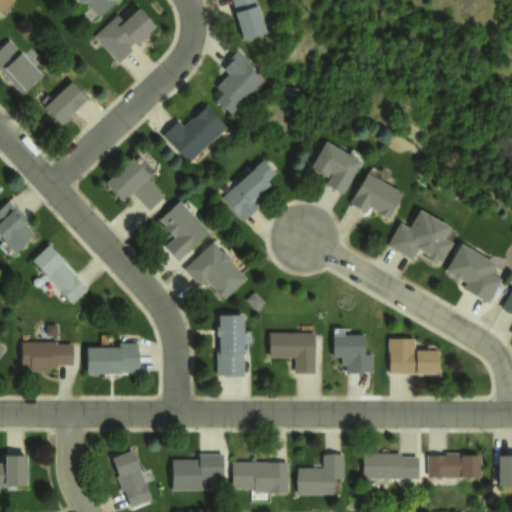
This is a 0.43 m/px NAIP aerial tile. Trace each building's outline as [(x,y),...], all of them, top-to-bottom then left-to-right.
[(0,0),(13,0),(0,13),(0,0)] [(79,0),(116,0),(99,16),(86,2),(83,4),(79,0)] [(232,0),(244,39),(266,32),(256,0),(232,0)] [(138,9),(155,27),(138,43),(135,40),(129,46),(133,49),(119,62),(94,35),(117,13),(125,21),(138,9)] [(9,40),(0,48),(0,70),(21,93),(41,75),(9,40)] [(236,50),(254,66),(251,69),(263,80),(233,113),(218,100),(224,93),(218,87),(229,74),(224,69),(232,60),(229,58),(236,50)] [(71,82),(87,99),(60,124),(45,107),(71,82)] [(206,105),(183,127),(178,121),(164,134),(188,160),(225,126),(206,105)] [(327,139),(362,161),(342,194),(325,183),(332,172),(331,171),(327,176),(311,166),(327,139)] [(132,158),(150,177),(147,179),(162,196),(149,208),(134,191),(124,201),(106,182),(132,158)] [(262,160),(273,173),(267,178),(271,183),(264,190),(266,193),(255,203),(258,206),(243,220),(221,196),(262,160)] [(367,172),(349,202),(366,211),(370,205),(380,211),(379,213),(388,218),(403,193),(367,172)] [(0,206),(8,198),(28,218),(23,223),(33,233),(17,250),(0,233),(0,206)] [(179,200),(209,231),(178,261),(164,246),(174,237),(164,227),(167,224),(161,218),(179,200)] [(389,244),(401,225),(410,230),(422,210),(451,227),(446,236),(454,241),(442,262),(439,259),(436,264),(425,257),(427,252),(418,247),(411,257),(389,244)] [(183,268),(200,286),(207,280),(224,299),(246,278),(229,260),(231,258),(225,251),(222,252),(212,241),(183,268)] [(460,241),(495,263),(490,272),(499,278),(487,299),(465,286),(467,282),(460,278),(457,283),(441,273),(460,241)] [(48,245),(87,289),(71,303),(32,259),(48,245)] [(511,311),(502,306),(511,288),(511,311)] [(254,290),(264,301),(256,309),(246,298),(254,290)] [(219,315),(244,315),(244,375),(217,375),(217,352),(220,352),(220,336),(216,336),(216,326),(219,326),(219,315)] [(314,333),(269,332),(268,357),(295,357),(295,372),(313,372),(314,333)] [(333,334),(366,333),(367,352),(373,352),(373,371),(348,371),(348,364),(342,364),(342,357),(333,357),(333,334)] [(388,338),(414,338),(414,350),(438,350),(438,372),(389,373),(388,338)] [(21,341),(57,341),(57,345),(71,345),(71,362),(57,362),(57,367),(50,366),(50,371),(30,371),(30,367),(21,367),(21,341)] [(120,342),(120,348),(87,347),(86,373),(122,373),(121,370),(138,370),(138,354),(137,354),(137,342),(120,342)] [(113,457),(135,449),(153,499),(131,508),(124,490),(121,491),(116,477),(119,475),(113,457)] [(362,452),(401,451),(401,456),(417,455),(417,475),(363,476),(362,452)] [(427,455),(427,476),(480,476),(480,455),(459,455),(459,451),(444,451),(444,454),(427,455)] [(172,459),(199,459),(199,454),(222,454),(222,477),(199,477),(199,490),(172,490),(172,459)] [(298,467),(323,468),(324,454),(342,455),(342,479),(334,478),(333,495),(297,494),(298,467)] [(27,456),(27,484),(0,484),(0,462),(5,462),(5,455),(27,456)] [(511,456),(499,456),(499,486),(511,486),(511,456)] [(232,461),(232,487),(254,487),(254,492),(280,492),(280,462),(232,461)]
